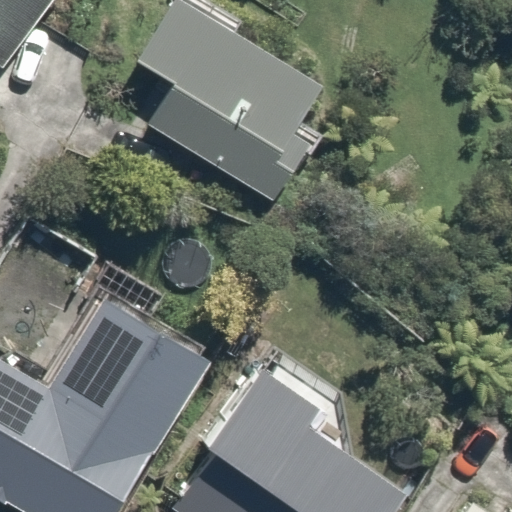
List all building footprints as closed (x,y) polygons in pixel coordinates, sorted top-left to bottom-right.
[(0,0),(0,46),(29,0),(0,0)] [(307,65),(189,0),(149,0),(126,42),(169,66),(138,121),(261,190),(293,135),(273,124),(307,65)] [(40,373),(0,352),(0,499),(23,511),(93,511),(187,338),(87,285),(40,373)] [(361,511),(385,475),(289,415),(302,394),(243,358),(150,505),(161,511),(361,511)] [(495,511),(458,489),(444,511),(495,511)]
